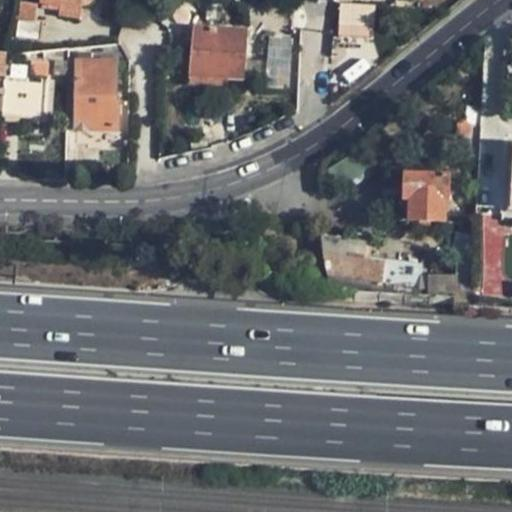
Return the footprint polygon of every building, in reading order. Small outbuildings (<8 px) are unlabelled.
[(41,0),(41,3),(44,3),(44,10),(61,12),(62,6),(81,9),(89,5),(92,2),(93,0),(41,0)] [(35,22),(37,7),(21,4),(17,39),(42,42),(44,23),(35,22)] [(80,19),(81,9),(62,6),(61,12),(61,17),(80,19)] [(363,11),(342,10),(341,37),(375,38),(375,12),(363,11)] [(246,82),(248,30),(194,28),(191,80),(246,82)] [(287,57),(287,38),(271,37),(270,57),(287,57)] [(66,75),(67,49),(53,50),(53,75),(66,75)] [(116,102),(117,63),(79,62),(77,128),(118,130),(119,103),(116,102)] [(6,67),(6,75),(4,113),(6,114),(46,116),(49,64),(31,63),(31,67),(6,67)] [(493,124),(492,126),(491,126),(490,131),(491,135),(496,138),(499,137),(502,135),(504,131),(502,126),(500,124),(498,124),(493,124)] [(447,201),(447,193),(448,181),(448,175),(404,173),(402,199),(408,200),(407,220),(443,222),(444,202),(447,201)] [(456,182),(448,181),(447,193),(456,194),(456,182)] [(483,295),(503,295),(502,219),(481,219),(483,295)] [(369,237),(317,229),(326,272),(385,280),(386,258),(367,255),(369,237)] [(385,280),(412,284),(417,284),(420,262),(386,258),(385,280)]
